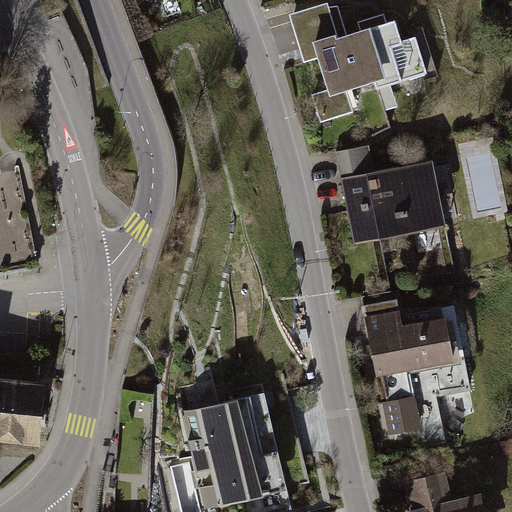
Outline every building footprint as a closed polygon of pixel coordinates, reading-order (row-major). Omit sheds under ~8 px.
[(322,8),(287,18),(300,67),(312,64),(321,94),(308,98),(315,123),(343,115),(391,101),(388,89),(424,79),(413,40),(398,44),(392,20),(330,38),(322,8)] [(427,163),(339,180),(352,246),(439,229),(427,163)] [(0,272),(38,265),(20,171),(0,174),(0,272)] [(395,314),(367,319),(377,377),(431,368),(436,398),(468,393),(454,315),(397,325),(395,314)] [(42,384),(0,379),(0,439),(35,443),(42,384)] [(184,415),(206,511),(211,511),(291,493),(268,395),(184,415)] [(414,397),(385,404),(393,437),(422,430),(414,397)] [(417,508),(402,511),(484,511),(480,493),(448,501),(442,478),(411,485),(417,508)]
